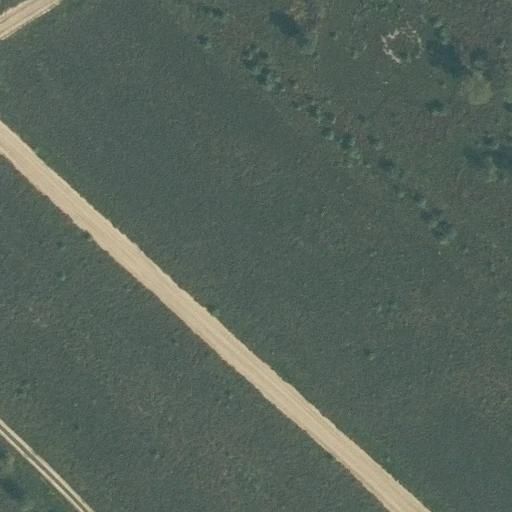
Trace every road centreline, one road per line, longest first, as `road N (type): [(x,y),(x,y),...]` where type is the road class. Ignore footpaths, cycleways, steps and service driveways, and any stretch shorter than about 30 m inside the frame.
road 1 (track): [(0,141),(413,511)]
road 2 (track): [(87,511),(0,426)]
